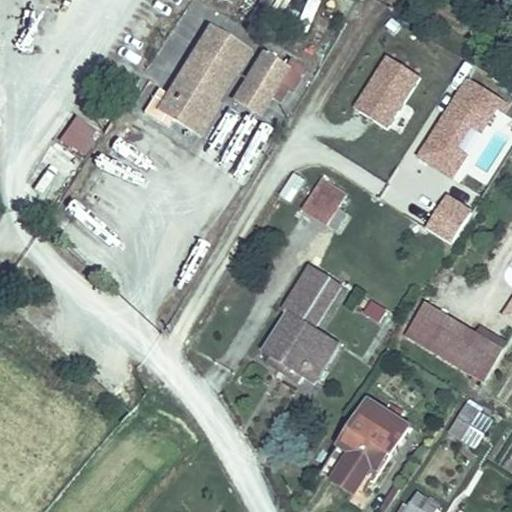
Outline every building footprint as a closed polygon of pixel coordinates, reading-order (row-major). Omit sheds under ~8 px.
[(247,52),(213,31),(210,29),(168,97),(158,91),(144,114),(167,128),(173,119),(200,135),(218,105),(215,103),(247,52)] [(264,53),(246,82),(270,97),(278,102),(286,89),(291,92),(304,70),(291,62),(287,68),(264,53)] [(381,55),(353,111),(391,130),(419,74),(381,55)] [(463,74),(410,153),(453,181),(506,102),(463,74)] [(246,82),(235,100),(259,115),(270,97),(246,82)] [(87,154),(97,127),(68,116),(58,144),(87,154)] [(292,202),(305,180),(292,172),(279,195),(292,202)] [(303,211),(337,232),(348,215),(338,209),(346,196),(322,181),(303,211)] [(425,231),(453,244),(472,207),(443,193),(425,231)] [(340,346),(314,329),(304,323),(332,280),(312,267),(283,312),(288,315),(263,353),(273,359),(269,365),(299,384),(303,377),(315,385),(340,346)] [(304,323),(314,329),(342,286),(332,280),(304,323)] [(365,313),(380,323),(387,313),(372,303),(365,313)] [(484,382),(503,350),(427,305),(408,336),(484,382)] [(503,350),(506,345),(480,329),(477,335),(503,350)] [(369,402),(340,448),(352,456),(335,482),(354,495),(366,476),(375,482),(410,429),(369,402)] [(451,432),(477,449),(494,423),(468,406),(451,432)] [(323,475),(335,482),(352,456),(340,448),(323,475)] [(416,496),(406,511),(437,511),(438,510),(416,496)]
